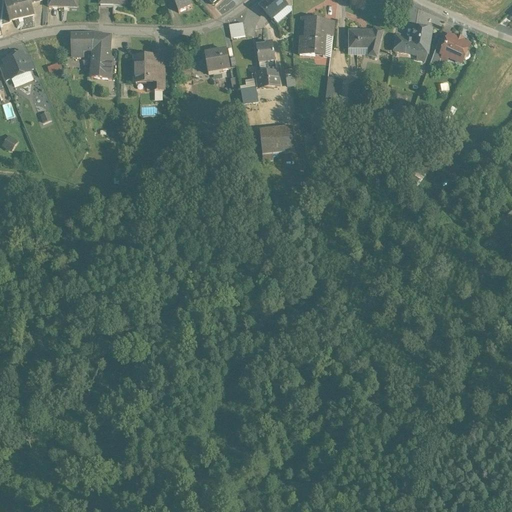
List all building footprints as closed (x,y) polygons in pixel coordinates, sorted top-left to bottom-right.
[(44,0),(28,0),(32,11),(44,8),(44,0)] [(49,0),(50,14),(65,15),(65,11),(78,12),(77,0),(49,0)] [(101,0),(101,11),(114,11),(114,9),(129,10),(129,0),(101,0)] [(193,13),(186,0),(182,0),(180,1),(173,5),(180,20),(193,13)] [(225,2),(223,0),(203,0),(214,12),(225,2)] [(279,0),(277,2),(287,14),(287,15),(288,16),(292,16),(292,0),(279,0)] [(29,1),(2,7),(8,29),(34,22),(29,1)] [(287,15),(287,14),(277,2),(262,15),(273,27),(287,15)] [(326,31),(310,29),(311,27),(309,27),(308,46),(301,46),(300,63),(324,65),(326,43),(327,29),(326,29),(326,31)] [(334,29),(327,29),(326,43),(334,43),(334,29)] [(232,46),(247,43),(244,30),(230,33),(232,46)] [(432,36),(415,33),(413,47),(408,46),(406,56),(419,58),(419,56),(428,58),(432,36)] [(373,41),(360,41),(361,39),(350,39),(350,55),(370,55),(368,62),(377,64),(384,38),(374,36),(373,41)] [(469,49),(450,41),(447,48),(442,59),(443,59),(458,65),(463,63),(463,62),(465,63),(468,62),(470,59),(468,56),(466,55),(469,49)] [(94,59),(95,42),(73,42),(73,64),(74,64),(74,63),(80,62),(81,64),(84,64),(84,59),(94,59)] [(95,42),(94,59),(94,65),(110,66),(111,44),(95,42)] [(408,45),(396,43),(393,57),(406,59),(406,56),(408,46),(408,45)] [(440,45),(434,62),(441,65),(443,59),(442,59),(447,48),(440,45)] [(273,51),(257,54),(261,81),(276,79),(273,51)] [(228,57),(206,62),(209,80),(232,76),(228,57)] [(25,65),(23,61),(5,69),(7,73),(12,85),(13,87),(31,79),(30,78),(25,65)] [(36,75),(31,62),(25,65),(30,78),(36,75)] [(159,64),(137,64),(137,87),(155,87),(155,97),(164,97),(165,81),(157,81),(157,71),(159,72),(159,64)] [(165,64),(159,64),(159,72),(157,71),(157,81),(165,81),(165,64)] [(110,66),(94,65),(92,85),(112,86),(113,66),(110,66)] [(63,76),(61,70),(48,74),(50,80),(63,76)] [(7,73),(1,75),(6,88),(12,85),(7,73)] [(31,79),(13,87),(16,94),(34,86),(31,79)] [(276,79),(261,81),(261,84),(258,84),(259,97),(279,94),(276,79)] [(288,93),(296,92),(295,82),(287,83),(288,93)] [(239,85),(231,86),(233,97),(241,96),(239,85)] [(339,90),(328,89),(325,115),(336,117),(339,90)] [(255,94),(241,97),(244,112),(258,109),(255,94)] [(294,135),(261,138),(263,159),(263,163),(296,160),(294,135)] [(17,146),(10,141),(5,150),(12,154),(17,146)]
